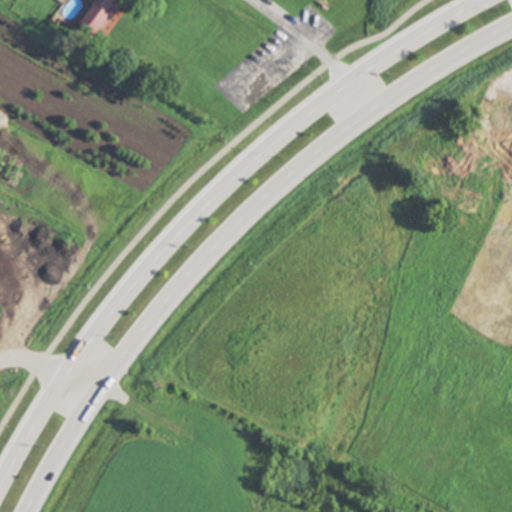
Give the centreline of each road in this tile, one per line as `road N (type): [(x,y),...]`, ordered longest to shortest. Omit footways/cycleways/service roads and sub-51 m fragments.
road 1 (secondary): [(25,511),(98,385),(204,252),(367,107),(511,22)]
road 2 (secondary): [(489,0),(347,85),(182,231),(69,371),(0,482)]
